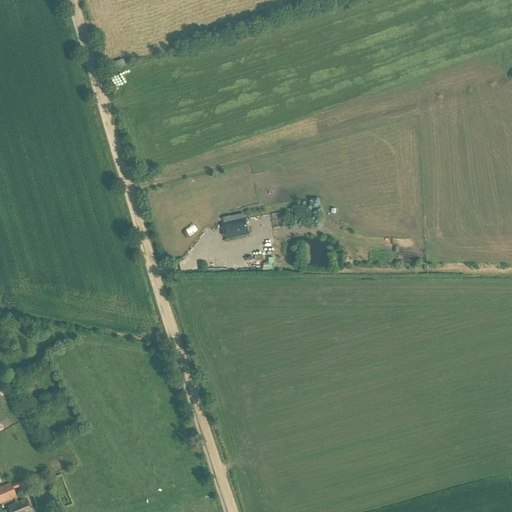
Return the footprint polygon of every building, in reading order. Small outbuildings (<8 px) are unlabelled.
[(123,60),(113,63),(114,69),(125,67),(123,60)] [(246,219),(222,224),(225,241),(249,235),(246,219)] [(18,315),(9,321),(19,336),(27,330),(18,315)] [(36,373),(20,382),(25,391),(41,383),(36,373)] [(45,429),(62,421),(57,411),(40,419),(45,429)] [(23,480),(11,485),(13,491),(26,486),(23,480)] [(10,484),(0,488),(0,504),(16,497),(13,491),(11,485),(10,484)] [(31,511),(27,499),(8,507),(10,511),(31,511)]
